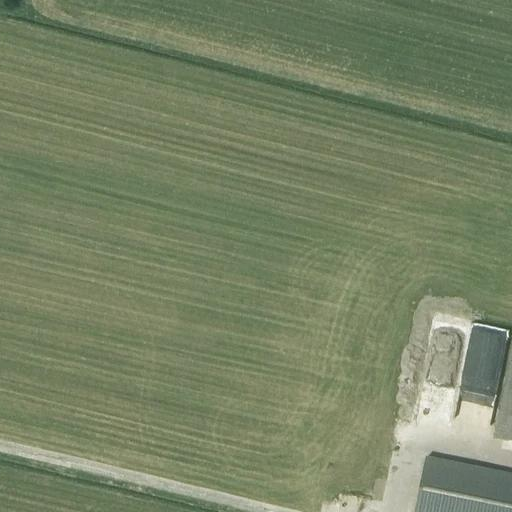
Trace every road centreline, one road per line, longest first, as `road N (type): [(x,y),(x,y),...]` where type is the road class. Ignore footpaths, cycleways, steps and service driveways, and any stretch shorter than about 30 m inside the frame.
road 1 (track): [(0,448),(268,511)]
road 2 (track): [(393,511),(417,438),(511,457)]
